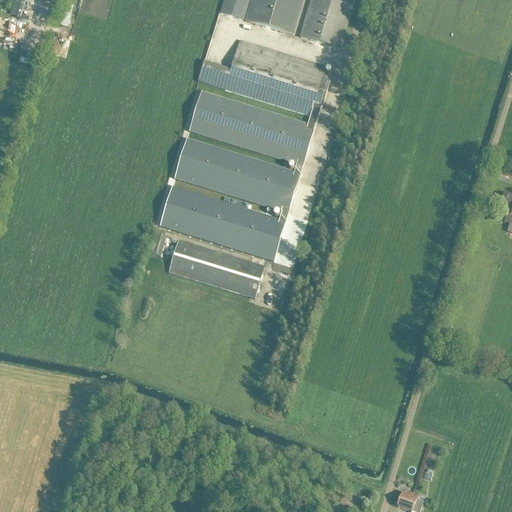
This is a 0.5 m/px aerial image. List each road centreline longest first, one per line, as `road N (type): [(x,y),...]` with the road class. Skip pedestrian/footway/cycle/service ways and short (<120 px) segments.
road 1 (unclassified): [(382,511),(511,88)]
road 2 (track): [(369,0),(276,277)]
